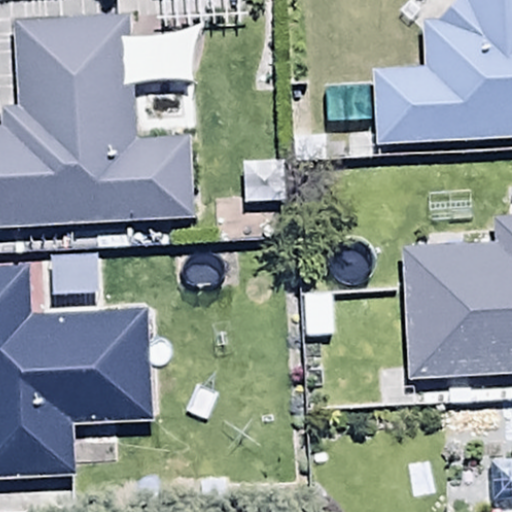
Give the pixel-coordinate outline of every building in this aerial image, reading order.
[(511,0),(444,0),(440,7),(416,8),(418,51),(369,53),(373,134),(511,127),(511,0)] [(119,7),(15,13),(20,96),(0,97),(0,215),(190,205),(186,127),(126,131),(119,7)] [(511,204),(491,206),(492,231),(398,236),(405,366),(511,360),(511,204)] [(23,255),(0,256),(0,468),(79,464),(76,415),(149,411),(143,299),(26,305),(23,255)] [(511,511),(511,502),(433,508),(433,511),(511,511)]
